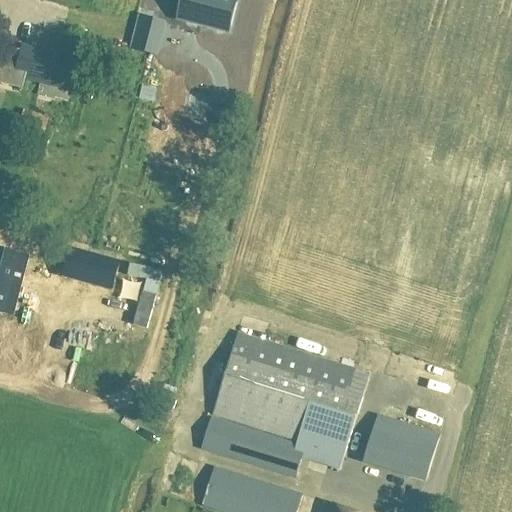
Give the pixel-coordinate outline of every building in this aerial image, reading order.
[(182,0),(178,18),(195,23),(197,17),(230,26),(236,2),(226,0),(182,0)] [(0,74),(70,92),(79,57),(1,38),(0,43),(0,74)] [(207,87),(218,83),(213,65),(201,69),(207,87)] [(49,118),(23,110),(15,135),(41,143),(49,118)] [(119,146),(123,135),(119,133),(122,121),(108,117),(101,140),(119,146)] [(114,171),(116,161),(97,157),(94,168),(114,171)] [(28,163),(20,184),(37,190),(44,169),(28,163)] [(90,187),(107,192),(110,181),(92,177),(90,187)] [(98,221),(103,201),(88,197),(83,218),(98,221)] [(410,205),(405,218),(421,224),(425,210),(410,205)] [(71,239),(90,240),(92,220),(73,218),(71,239)] [(89,283),(97,256),(72,249),(64,276),(89,283)] [(0,310),(3,311),(17,255),(0,250),(0,310)] [(393,311),(383,347),(395,350),(405,314),(393,311)] [(238,333),(231,355),(212,416),(307,446),(303,460),(343,471),(372,375),(238,333)] [(426,482),(441,434),(379,414),(363,463),(426,482)] [(296,478),(306,447),(211,417),(202,448),(296,478)] [(222,511),(297,511),(303,496),(214,468),(203,506),(222,511)] [(355,511),(326,503),(322,511),(355,511)]
